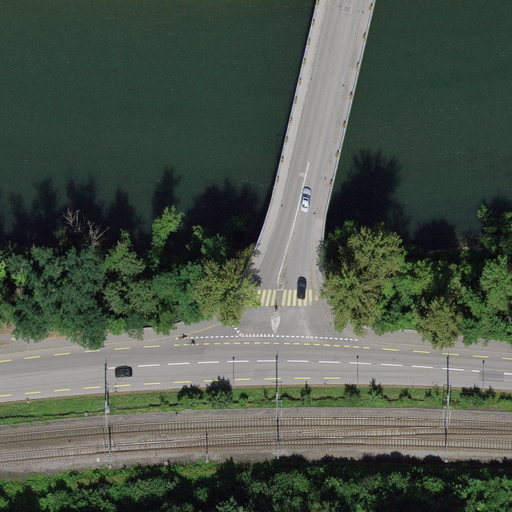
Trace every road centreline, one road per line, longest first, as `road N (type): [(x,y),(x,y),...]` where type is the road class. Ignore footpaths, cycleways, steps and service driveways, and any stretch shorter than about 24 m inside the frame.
road 1 (tertiary): [(348,0),(278,296),(275,360)]
road 2 (secondary): [(275,360),(0,378)]
road 3 (secondary): [(511,374),(275,360)]
